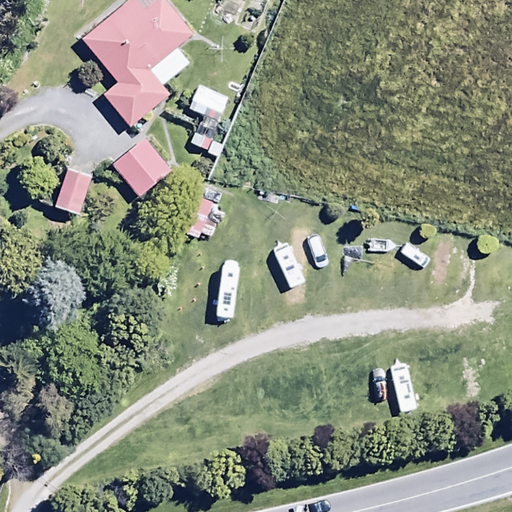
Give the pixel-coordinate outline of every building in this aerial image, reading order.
[(162,0),(121,0),(78,36),(117,83),(101,96),(126,126),(166,93),(159,85),(187,62),(175,48),(191,35),(162,0)] [(226,100),(195,86),(185,112),(197,118),(184,145),(201,153),(226,100)] [(141,137),(106,166),(135,201),(170,172),(141,137)] [(89,175),(65,167),(50,209),(75,217),(89,175)] [(213,205),(193,196),(177,234),(197,242),(213,205)]
